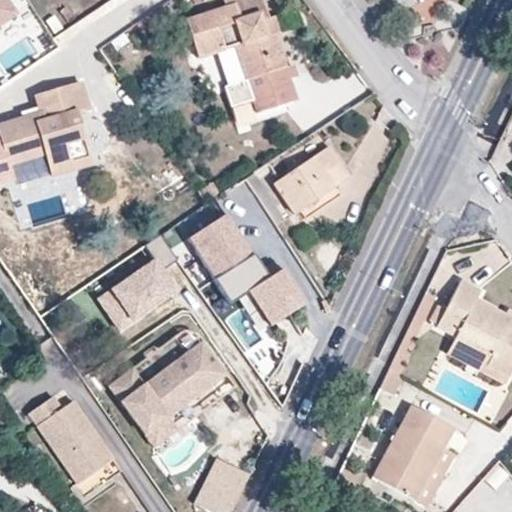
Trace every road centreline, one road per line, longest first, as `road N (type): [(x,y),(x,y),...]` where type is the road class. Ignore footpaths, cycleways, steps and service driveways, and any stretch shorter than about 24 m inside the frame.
road 1 (secondary): [(439,139),(263,511)]
road 2 (residential): [(330,0),(439,139)]
road 3 (secondary): [(508,0),(439,139)]
